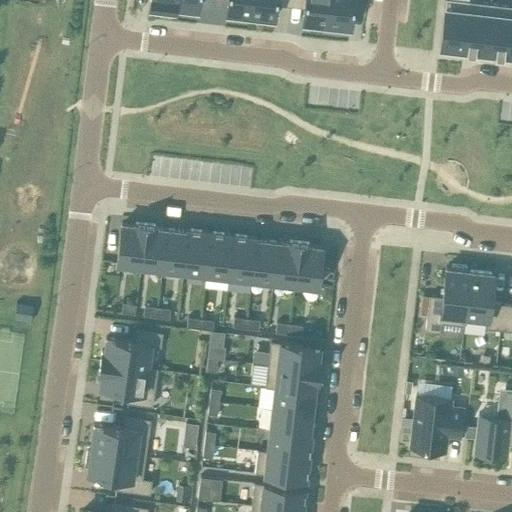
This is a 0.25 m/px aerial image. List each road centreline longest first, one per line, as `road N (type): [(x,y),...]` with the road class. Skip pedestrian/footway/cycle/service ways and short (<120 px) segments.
road 1 (residential): [(37,511),(83,187)]
road 2 (residential): [(83,187),(368,213)]
road 3 (residential): [(101,39),(384,77)]
road 4 (residential): [(368,213),(333,476)]
road 5 (residential): [(511,496),(333,476)]
road 6 (residential): [(83,187),(101,39)]
road 7 (residential): [(368,213),(461,222),(479,234),(511,237)]
road 8 (residential): [(384,77),(511,86)]
